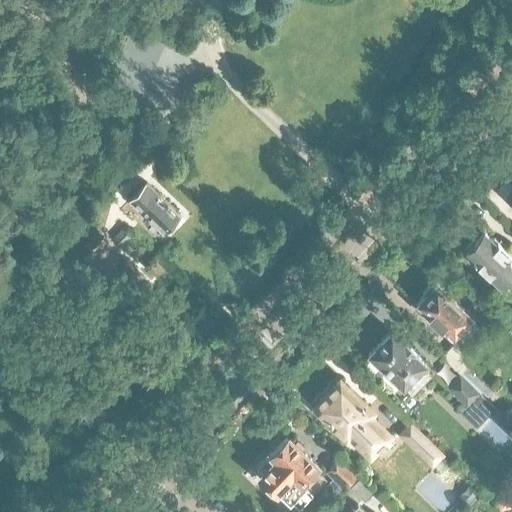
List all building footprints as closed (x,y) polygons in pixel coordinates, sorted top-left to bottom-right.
[(179,212),(149,183),(168,163),(159,154),(140,175),(147,181),(130,199),(163,230),(179,212)] [(155,256),(132,234),(132,233),(125,226),(114,238),(122,244),(126,240),(149,263),(155,256)] [(76,274),(91,259),(109,241),(96,228),(78,247),(80,249),(56,272),(83,299),(92,291),(76,274)] [(466,249),(465,250),(500,283),(510,273),(511,274),(511,259),(500,248),(501,247),(493,239),(492,240),(482,232),(476,238),(474,236),(464,247),(466,249)] [(425,312),(457,341),(464,332),(469,337),(474,337),(477,336),(479,336),(481,333),(482,328),(480,323),(436,282),(435,283),(433,281),(423,292),(425,294),(418,302),(427,310),(425,312)] [(391,330),(368,354),(380,365),(380,366),(390,376),(390,375),(410,394),(433,370),(414,351),(403,341),(391,330)] [(461,371),(493,401),(503,392),(496,384),(471,360),(461,371)] [(485,412),(492,404),(460,374),(447,387),(466,405),(460,412),(476,428),(488,415),(485,412)] [(349,434),(370,454),(389,434),(369,414),(371,411),(340,381),(316,407),(347,436),(349,434)] [(431,462),(439,453),(410,425),(402,434),(431,462)] [(316,462),(289,436),(273,454),(271,452),(258,467),(263,471),(261,473),(290,499),(291,498),(300,506),(329,475),(315,463),(316,462)] [(357,472),(339,456),(327,469),(334,475),(326,484),(336,494),(357,472)] [(478,488),(486,480),(481,476),(474,476),(470,481),(478,488)] [(365,500),(374,491),(359,477),(350,486),(365,500)] [(482,493),(478,489),(474,485),(461,499),(470,507),(482,493)]
